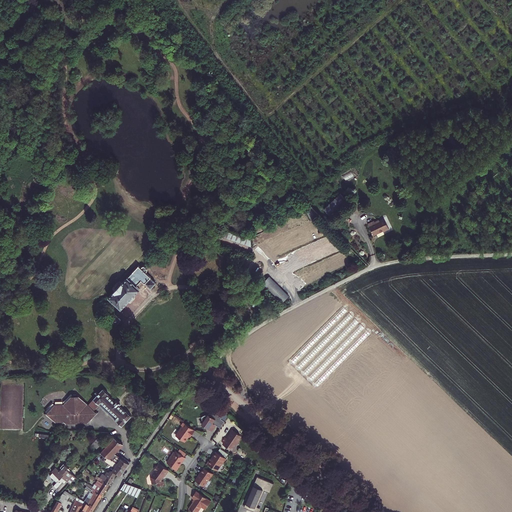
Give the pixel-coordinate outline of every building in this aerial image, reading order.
[(324,209),(333,218),(349,203),(340,193),(324,209)] [(310,208),(306,210),(311,219),(315,217),(310,208)] [(368,224),(373,235),(383,230),(384,231),(389,229),(384,219),(380,221),(375,223),(374,221),(368,224)] [(226,229),(220,236),(251,247),(250,237),(226,229)] [(139,266),(109,297),(121,309),(140,289),(136,286),(141,281),(145,284),(145,283),(151,289),(156,283),(150,278),(151,277),(146,273),(147,271),(148,270),(144,266),(142,267),(141,268),(139,266)] [(269,277),(262,284),(281,303),(288,296),(269,277)] [(115,315),(110,320),(116,325),(121,320),(115,315)] [(79,396),(71,396),(64,404),(55,404),(38,429),(58,429),(80,430),(93,420),(102,411),(108,418),(121,427),(132,416),(104,390),(92,400),(79,396)] [(220,428),(224,421),(221,418),(221,417),(214,413),(210,413),(208,414),(207,414),(206,415),(205,415),(204,416),(202,416),(202,417),(201,417),(202,417),(202,423),(201,424),(203,425),(203,427),(205,427),(208,426),(208,425),(210,427),(213,423),(217,425),(220,428)] [(151,414),(146,418),(152,426),(157,422),(151,414)] [(190,436),(195,430),(185,423),(183,422),(181,425),(182,426),(176,435),(185,442),(189,435),(190,436)] [(208,426),(205,427),(212,432),(217,425),(213,423),(210,427),(208,425),(208,426)] [(224,445),(231,450),(237,442),(238,442),(240,440),(239,438),(240,437),(240,435),(232,430),(228,436),(228,437),(229,437),(227,439),(225,437),(222,441),(223,442),(224,443),(224,444),(224,445)] [(114,438),(108,433),(108,432),(106,436),(112,440),(114,438)] [(97,438),(102,442),(106,438),(101,434),(97,438)] [(92,444),(97,449),(102,442),(97,438),(92,444)] [(109,444),(101,453),(107,458),(116,464),(125,470),(130,462),(121,457),(120,458),(114,454),(123,444),(114,438),(112,440),(109,444)] [(220,448),(217,452),(225,458),(228,454),(220,448)] [(174,452),(170,457),(170,458),(167,462),(171,466),(172,467),(176,470),(179,466),(178,466),(182,461),(183,461),(185,457),(184,456),(177,452),(176,450),(174,452)] [(209,459),(206,463),(215,469),(219,468),(218,466),(221,463),(222,463),(222,464),(226,459),(225,458),(217,452),(216,452),(212,457),(211,460),(209,459)] [(105,460),(115,467),(112,470),(121,476),(125,470),(116,464),(107,458),(105,460)] [(155,469),(156,470),(151,477),(152,483),(157,482),(158,486),(163,485),(163,481),(162,481),(161,479),(164,476),(165,476),(169,470),(159,463),(156,466),(155,468),(155,469)] [(69,470),(64,466),(60,470),(56,467),(52,471),(53,472),(50,476),(57,482),(53,486),(57,489),(63,482),(64,481),(63,480),(64,478),(67,481),(70,484),(76,478),(68,471),(69,470)] [(209,479),(213,474),(206,469),(204,467),(200,473),(195,480),(204,486),(208,479),(209,479)] [(115,474),(111,470),(109,472),(107,471),(105,475),(102,474),(100,478),(102,479),(101,481),(102,481),(108,485),(115,474)] [(108,485),(102,481),(101,482),(97,480),(95,483),(97,485),(93,490),(102,495),(108,485)] [(130,485),(125,483),(120,489),(122,490),(128,493),(129,493),(137,497),(141,489),(130,485)] [(77,497),(65,490),(62,493),(57,501),(50,511),(51,511),(56,511),(67,495),(73,499),(74,497),(76,498),(77,497)] [(91,511),(102,496),(93,490),(92,492),(94,494),(90,499),(88,498),(87,497),(84,501),(85,502),(86,503),(85,504),(83,509),(87,511),(91,511)] [(211,501),(196,491),(192,497),(194,498),(195,499),(193,502),(189,509),(193,511),(197,511),(201,506),(205,509),(211,501)] [(83,509),(85,504),(76,500),(70,511),(80,511),(82,510),(83,509)] [(294,509),(296,502),(289,500),(287,507),(294,509)]
